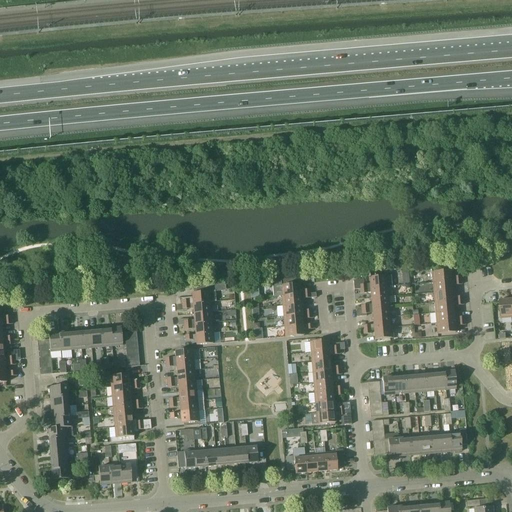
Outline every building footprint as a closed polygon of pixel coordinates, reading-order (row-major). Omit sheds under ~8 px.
[(449,271),(431,273),(432,283),(450,282),(449,271)] [(363,281),(353,282),(354,291),(359,290),(387,287),(392,287),(391,277),(386,277),(369,279),(369,285),(363,286),(363,281)] [(432,283),(433,294),(451,292),(450,282),(432,283)] [(298,285),(280,286),(281,297),(299,295),(298,285)] [(388,298),(388,297),(387,287),(359,290),(360,295),(370,294),(370,299),(388,298)] [(215,303),(214,292),(208,293),(200,294),(193,294),(191,294),(192,301),(186,301),(185,299),(175,300),(176,307),(189,306),(192,305),(210,304),(215,303)] [(452,302),(451,292),(433,294),(434,304),(452,302)] [(310,295),(310,294),(303,295),(299,295),(281,297),(282,307),(300,306),(299,300),(316,298),(315,294),(310,295)] [(388,298),(370,299),(371,310),(389,308),(389,304),(396,303),(395,297),(388,297),(388,298)] [(500,301),(501,320),(511,319),(510,300),(500,301)] [(452,302),(434,304),(435,314),(453,313),(452,302)] [(210,304),(192,305),(193,315),(211,314),(210,304)] [(300,306),(282,307),(283,317),(301,316),(300,306)] [(389,308),(371,310),(372,320),(390,318),(389,308)] [(366,315),(368,315),(368,310),(361,311),(355,311),(356,318),(366,317),(366,315)] [(454,323),(453,313),(435,314),(436,324),(454,323)] [(212,324),(211,314),(193,315),(194,326),(212,324)] [(302,326),(301,316),(283,317),(284,328),(302,326)] [(390,318),(372,320),(373,330),(391,329),(390,318)] [(437,335),(455,333),(454,323),(436,324),(437,335)] [(194,326),(195,336),(213,334),(212,324),(194,326)] [(285,338),(303,337),(302,326),(284,328),(285,338)] [(120,329),(110,330),(111,347),(122,346),(120,329)] [(374,341),(392,339),(391,329),(373,330),(374,341)] [(89,331),(91,349),(101,348),(99,330),(89,331)] [(99,330),(101,348),(111,347),(110,330),(99,330)] [(89,331),(79,332),(81,350),(91,349),(89,331)] [(79,332),(69,333),(70,351),(81,350),(79,332)] [(69,333),(59,334),(60,352),(70,351),(69,333)] [(50,353),(60,352),(59,334),(48,335),(50,353)] [(196,346),(214,345),(213,334),(195,336),(196,346)] [(327,341),(309,343),(310,353),(328,351),(327,341)] [(174,353),(175,363),(193,361),(192,351),(174,353)] [(328,351),(310,353),(311,363),(329,361),(328,351)] [(3,353),(0,352),(0,363),(4,363),(7,363),(20,361),(20,357),(4,359),(3,353)] [(194,372),(193,361),(175,363),(176,373),(194,372)] [(312,373),(330,372),(329,361),(311,363),(312,373)] [(16,377),(15,372),(5,373),(0,373),(0,384),(6,384),(5,378),(16,377)] [(176,373),(177,384),(195,382),(194,372),(176,373)] [(312,373),(313,384),(331,382),(330,372),(312,373)] [(456,390),(454,372),(443,373),(445,391),(456,390)] [(433,374),(434,391),(445,391),(443,373),(433,374)] [(423,375),(424,392),(434,391),(433,374),(423,375)] [(413,376),(414,393),(424,392),(423,375),(413,376)] [(110,377),(111,387),(129,386),(128,376),(110,377)] [(402,377),(404,394),(414,393),(413,376),(402,377)] [(381,378),(383,396),(394,395),(392,377),(381,378)] [(392,377),(394,395),(404,394),(402,377),(392,377)] [(177,384),(178,394),(196,392),(195,382),(177,384)] [(331,382),(313,384),(314,394),(332,392),(331,382)] [(129,386),(111,387),(111,398),(129,396),(129,391),(139,390),(139,385),(132,386),(129,387),(129,386)] [(67,387),(49,388),(50,399),(68,397),(67,387)] [(196,392),(178,394),(179,404),(196,402),(196,392)] [(314,394),(315,404),(333,403),(332,392),(314,394)] [(129,396),(111,398),(112,408),(130,407),(129,396)] [(69,407),(68,397),(50,399),(50,409),(69,407)] [(179,404),(180,415),(197,413),(196,402),(179,404)] [(315,404),(316,414),(316,415),(333,413),(333,403),(315,404)] [(50,409),(51,419),(70,418),(69,407),(50,409)] [(130,407),(112,408),(113,418),(131,417),(130,407)] [(311,415),(312,425),(317,425),(334,423),(334,417),(340,417),(340,420),(350,419),(350,411),(344,412),(337,412),(333,413),(316,415),(316,414),(311,415)] [(181,425),(198,424),(197,413),(180,415),(181,425)] [(131,417),(113,418),(114,429),(150,426),(150,421),(135,422),(135,421),(132,422),(131,417)] [(65,429),(71,428),(70,418),(51,419),(52,429),(47,429),(47,431),(65,429)] [(116,443),(124,443),(123,438),(133,438),(133,432),(136,432),(136,431),(151,430),(150,426),(114,429),(115,439),(116,439),(116,443)] [(48,440),(66,439),(65,429),(47,431),(48,440)] [(459,434),(449,435),(450,453),(461,452),(459,434)] [(439,435),(428,436),(430,455),(440,454),(439,435)] [(439,435),(440,454),(450,453),(449,435),(439,435)] [(418,437),(420,456),(430,455),(428,436),(418,437)] [(418,437),(408,438),(410,457),(420,456),(418,437)] [(398,439),(400,458),(410,457),(408,438),(398,439)] [(49,450),(67,449),(66,439),(48,440),(49,450)] [(400,458),(398,439),(388,440),(384,440),(384,444),(385,449),(385,455),(389,455),(389,459),(400,458)] [(256,446),(257,461),(265,461),(264,445),(256,446)] [(256,446),(245,447),(247,464),(257,463),(256,446)] [(235,448),(236,465),(247,464),(245,447),(235,448)] [(225,448),(214,449),(216,467),(226,466),(225,448)] [(225,448),(226,466),(236,465),(235,448),(225,448)] [(49,450),(50,461),(68,459),(67,449),(49,450)] [(204,450),(206,468),(216,467),(214,449),(204,450)] [(194,451),(196,469),(206,468),(204,450),(194,451)] [(335,451),(335,453),(325,454),(326,472),(337,471),(336,462),(344,462),(343,450),(335,451)] [(183,452),(185,470),(196,469),(194,451),(183,452)] [(325,454),(314,455),(316,473),(326,472),(325,454)] [(314,455),(304,456),(305,474),(316,473),(314,455)] [(295,471),(295,475),(305,474),(304,456),(286,458),(287,471),(295,471)] [(50,461),(51,471),(69,469),(68,459),(50,461)] [(130,466),(119,467),(120,485),(131,484),(130,466)] [(119,467),(109,468),(110,485),(120,485),(119,467)] [(98,468),(99,486),(110,485),(109,468),(98,468)] [(52,481),(70,480),(69,469),(51,471),(52,481)] [(473,507),(473,509),(473,511),(491,511),(491,508),(479,509),(478,500),(465,501),(466,508),(473,507)] [(449,511),(448,503),(438,504),(438,511),(449,511)]
